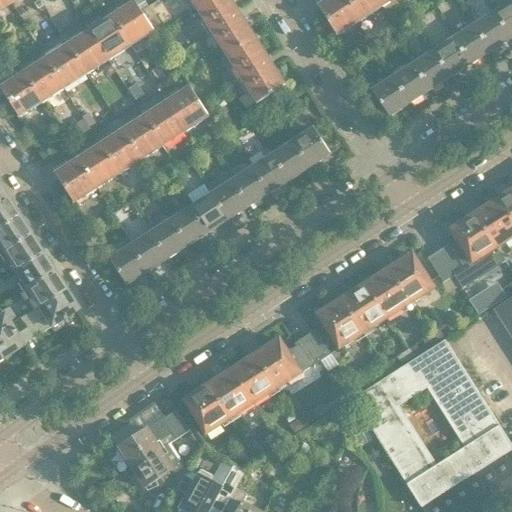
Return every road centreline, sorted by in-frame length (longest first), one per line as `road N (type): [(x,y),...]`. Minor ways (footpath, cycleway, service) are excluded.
road 1 (tertiary): [(388,174),(125,345)]
road 2 (tertiary): [(148,377),(409,209)]
road 3 (residential): [(125,345),(4,157)]
road 4 (residential): [(388,174),(274,0)]
road 5 (tertiary): [(15,470),(148,377)]
road 6 (tertiary): [(125,345),(0,435)]
road 7 (tertiary): [(511,94),(388,174)]
road 8 (tertiary): [(409,209),(511,142)]
